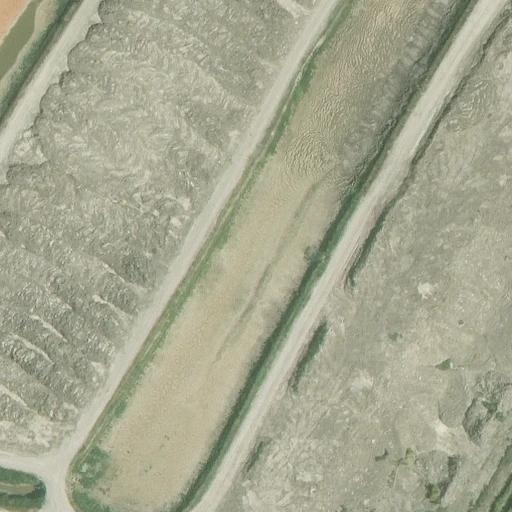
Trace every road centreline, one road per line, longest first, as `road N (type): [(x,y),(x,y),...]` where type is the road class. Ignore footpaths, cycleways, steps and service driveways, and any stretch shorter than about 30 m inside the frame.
road 1 (track): [(48,469),(99,397),(271,92),(333,0)]
road 2 (track): [(0,153),(96,0)]
